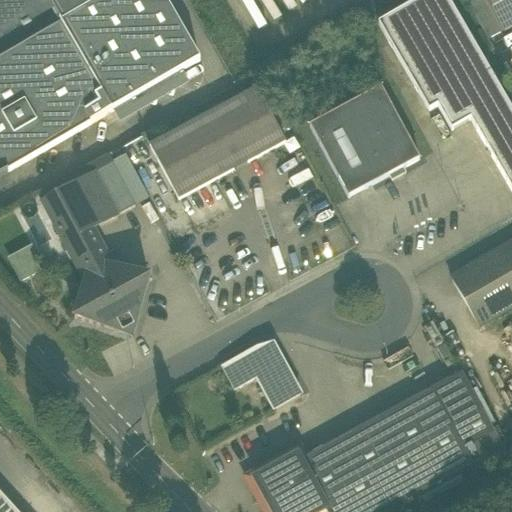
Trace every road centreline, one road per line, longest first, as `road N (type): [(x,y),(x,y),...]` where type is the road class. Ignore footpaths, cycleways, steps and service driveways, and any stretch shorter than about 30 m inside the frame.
road 1 (unclassified): [(283,312),(365,273),(384,277),(399,305),(394,325),(367,338),(343,334)]
road 2 (unclassified): [(96,411),(283,312)]
road 3 (tertiary): [(96,411),(0,308)]
road 4 (tertiary): [(190,511),(96,411)]
road 5 (unknown): [(381,277),(489,201)]
